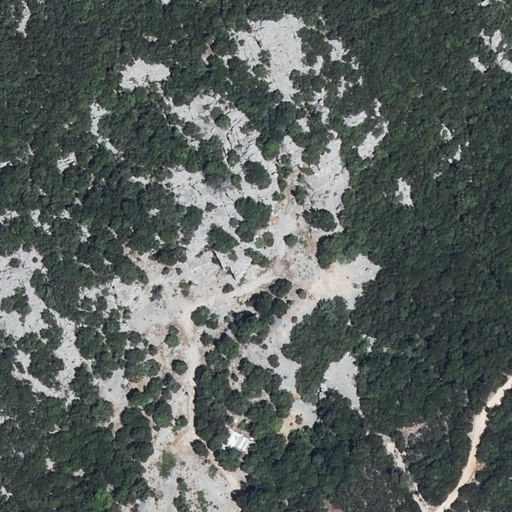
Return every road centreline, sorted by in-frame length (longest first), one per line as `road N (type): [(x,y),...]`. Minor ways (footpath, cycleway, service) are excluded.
road 1 (track): [(243,511),(193,425),(196,369),(186,320),(210,297),(268,279),(291,213)]
road 2 (track): [(440,511),(481,416),(511,383)]
